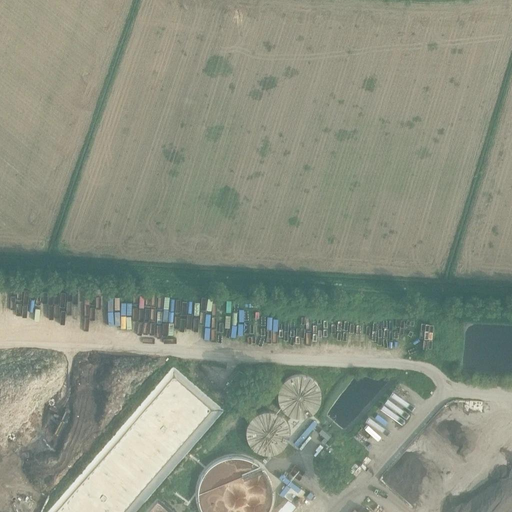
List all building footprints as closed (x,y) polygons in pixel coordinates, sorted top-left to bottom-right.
[(326,396),(326,395),(326,391),(324,387),(322,383),(320,380),(316,377),(312,375),(309,374),(304,373),(299,374),(295,375),(292,376),(288,380),(285,383),(283,387),(282,392),(281,395),(282,399),(283,404),(285,408),(288,411),(291,414),(295,416),(299,417),(303,418),(309,417),(312,416),(316,414),(320,411),(322,408),(324,405),(326,400),(326,396)] [(293,433),(293,429),(291,424),(289,420),(286,417),(283,414),(280,412),(275,411),(271,410),(266,411),(262,412),(258,414),(255,417),(252,420),(250,424),(248,428),(248,432),(248,437),(249,441),(251,444),(254,448),(257,451),(261,453),(265,455),(269,455),(274,455),(279,454),(282,452),(286,450),(289,446),(291,442),(292,438),(293,433)] [(297,447),(312,427),(308,424),(293,444),(297,447)] [(269,498),(269,497),(269,491),(267,484),(266,481),(263,477),(260,473),(255,468),(251,466),(248,464),(241,461),(234,460),(227,461),(219,463),(213,466),(207,470),(203,475),(199,481),(197,485),(196,489),(196,503),(196,507),(197,511),(198,511),(266,511),(269,505),(269,498)] [(290,472),(298,474),(301,466),(293,463),(290,472)] [(272,467),(270,473),(278,476),(280,470),(272,467)] [(290,484),(287,490),(295,494),(300,485),(281,474),(279,478),(290,484)]
